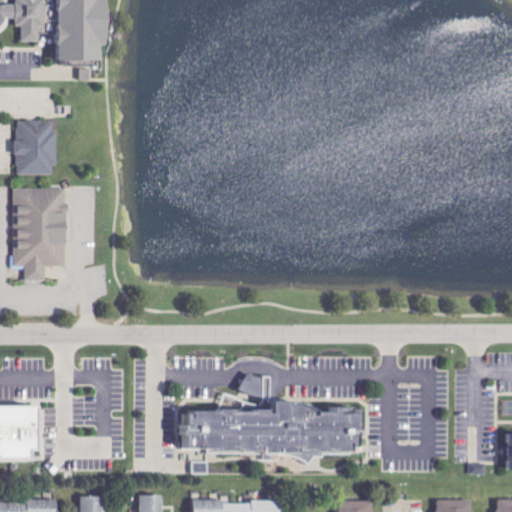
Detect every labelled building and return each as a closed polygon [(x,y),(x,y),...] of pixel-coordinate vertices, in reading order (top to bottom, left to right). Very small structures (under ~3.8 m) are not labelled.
[(61,0),(106,0),(106,59),(62,59),(62,28),(44,28),(44,40),(21,40),(21,16),(2,16),(2,2),(27,2),(27,0),(51,0),(51,14),(61,14),(61,0)] [(15,118),(14,137),(11,137),(11,151),(14,151),(14,171),(50,172),(50,163),(53,163),(54,130),(50,130),(50,119),(15,118)] [(12,187),(63,187),(63,263),(43,263),(43,279),(22,279),(22,265),(12,265),(12,187)] [(183,454),(314,456),(314,455),(361,456),(361,448),(368,448),(369,409),(281,407),(281,413),(184,411),(183,454)] [(46,409),(0,409),(0,462),(39,462),(39,454),(46,454),(46,409)] [(489,475),(489,464),(472,464),(472,476),(489,475)] [(143,511),(166,511),(166,496),(144,497),(143,511)] [(82,498),(81,511),(105,511),(105,498),(82,498)] [(499,511),(511,511),(511,500),(500,501),(499,511)] [(60,511),(61,501),(0,501),(0,511),(60,511)] [(476,511),(476,501),(439,501),(439,511),(476,511)] [(285,511),(286,502),(197,502),(197,511),(285,511)] [(378,511),(378,502),(341,502),(340,511),(378,511)]
